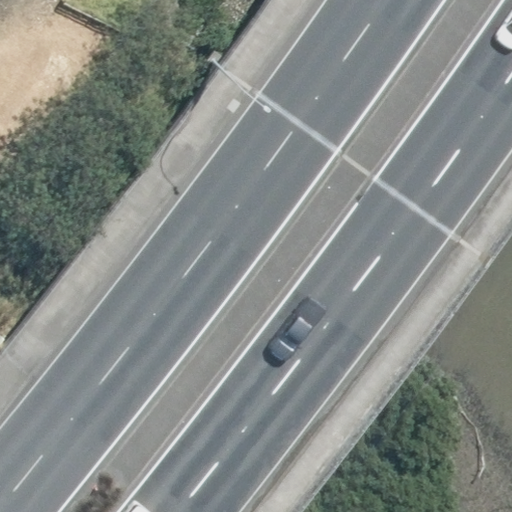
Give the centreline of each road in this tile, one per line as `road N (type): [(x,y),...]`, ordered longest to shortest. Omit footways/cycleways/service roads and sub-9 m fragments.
road 1 (primary): [(0,497),(185,274),(385,0)]
road 2 (primary): [(511,40),(285,383),(175,511)]
